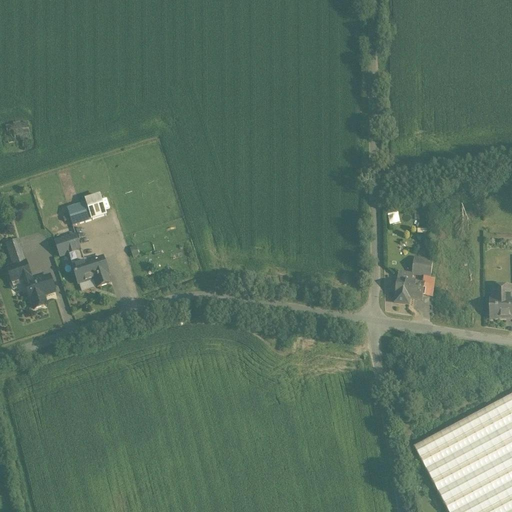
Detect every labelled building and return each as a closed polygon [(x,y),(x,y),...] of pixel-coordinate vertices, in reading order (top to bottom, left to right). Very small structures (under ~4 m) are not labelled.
[(27,124),(6,127),(8,145),(30,141),(27,124)] [(99,197),(86,201),(87,204),(92,221),(106,216),(99,197)] [(87,204),(67,210),(73,227),(92,221),(87,204)] [(388,215),(391,225),(403,222),(400,212),(388,215)] [(76,236),(55,243),(60,258),(69,255),(73,269),(85,265),(76,236)] [(25,263),(18,241),(7,245),(14,267),(25,263)] [(85,265),(73,269),(79,286),(95,280),(97,289),(110,285),(108,276),(109,276),(103,259),(85,265)] [(433,262),(415,259),(412,276),(424,278),(430,278),(433,262)] [(14,267),(7,269),(12,284),(24,280),(25,285),(32,283),(30,278),(31,277),(26,263),(25,263),(14,267)] [(399,274),(398,282),(411,283),(412,276),(399,274)] [(25,285),(32,304),(34,311),(44,308),(40,298),(55,293),(50,277),(32,283),(25,285)] [(423,285),(425,285),(423,297),(432,298),(435,279),(430,278),(424,278),(423,285)] [(423,285),(411,283),(398,282),(396,298),(395,304),(409,306),(410,300),(422,302),(423,297),(425,285),(423,285)] [(510,287),(492,287),(492,301),(490,301),(491,320),(506,319),(511,318),(511,300),(510,301),(510,287)] [(511,511),(511,395),(414,448),(447,511),(511,511)]
